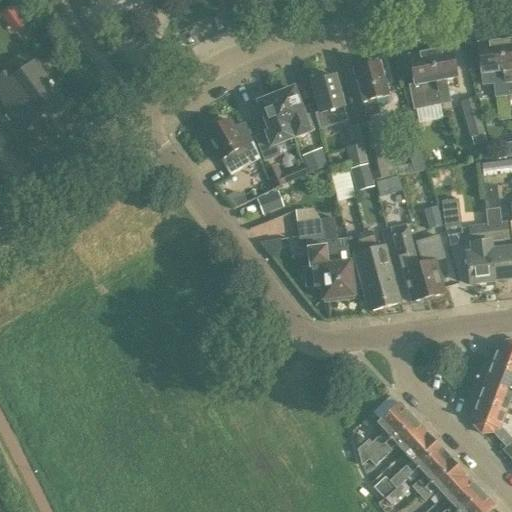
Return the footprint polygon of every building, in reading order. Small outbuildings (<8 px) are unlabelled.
[(509,38),(499,40),(505,97),(506,97),(511,96),(511,40),(510,41),(509,38)] [(505,97),(499,40),(488,41),(488,44),(477,45),(482,86),(493,85),(497,118),(508,117),(505,97),(506,97),(505,97)] [(439,48),(428,50),(440,106),(450,104),(445,81),(456,79),(450,49),(440,51),(439,48)] [(440,106),(428,50),(418,52),(419,56),(408,58),(413,85),(408,86),(413,111),(440,106)] [(364,64),(365,68),(353,70),(365,118),(378,115),(374,100),(388,97),(379,64),(375,65),(374,62),(364,64)] [(21,78),(13,68),(0,77),(0,99),(22,130),(61,101),(52,88),(53,87),(50,83),(49,84),(33,63),(31,65),(34,69),(21,78)] [(310,85),(317,113),(315,114),(319,131),(347,124),(335,78),(310,85)] [(269,99),(267,100),(273,115),(284,111),(290,124),(289,125),(294,140),(315,132),(308,115),(303,117),(292,90),(281,95),(278,93),(271,96),(269,99)] [(486,143),(474,98),(460,102),(472,146),(486,143)] [(273,115),(267,100),(258,104),(262,117),(257,119),(254,124),(258,134),(265,137),(270,149),(294,140),(289,125),(290,124),(284,111),(273,115)] [(205,135),(220,161),(231,177),(259,160),(252,142),(244,147),(229,121),(225,123),(224,121),(215,125),(215,129),(205,135)] [(368,165),(372,182),(412,173),(410,164),(402,166),(400,159),(385,162),(375,121),(357,126),(366,159),(367,164),(368,164),(368,165)] [(345,145),(350,165),(366,159),(357,126),(346,129),(349,140),(345,145)] [(321,149),(301,157),(308,175),(328,167),(321,149)] [(511,158),(496,161),(497,172),(511,169),(511,158)] [(265,171),(272,190),(307,176),(300,160),(295,162),(297,167),(280,174),(277,166),(265,171)] [(372,182),(368,165),(350,170),(356,193),(373,188),(371,183),(372,182)] [(402,175),(379,181),(383,196),(406,191),(402,175)] [(256,200),(262,215),(282,207),(276,192),(256,200)] [(440,202),(444,227),(460,225),(458,201),(440,202)] [(437,206),(422,210),(427,230),(431,229),(436,246),(447,243),(437,206)] [(159,230),(145,209),(106,240),(119,261),(159,230)] [(487,225),(486,225),(494,283),(511,281),(511,249),(499,252),(498,243),(509,241),(507,223),(501,223),(499,209),(485,210),(487,225)] [(330,286),(332,300),(334,300),(334,303),(341,302),(343,299),(353,297),(349,264),(339,265),(333,219),(319,220),(324,238),(324,242),(327,267),(330,267),(333,286),(330,286)] [(298,241),(324,238),(319,220),(296,223),(298,241)] [(405,226),(407,226),(406,225),(390,229),(411,303),(423,300),(418,281),(417,281),(413,268),(417,267),(405,226)] [(494,283),(486,225),(468,227),(470,245),(480,244),(481,254),(465,256),(469,286),(494,283)] [(418,267),(407,226),(405,226),(417,267),(413,268),(417,281),(418,281),(423,300),(443,295),(434,262),(441,260),(437,246),(422,250),(424,259),(421,260),(422,265),(418,267)] [(372,231),(364,234),(367,245),(375,242),(372,231)] [(367,245),(364,234),(356,236),(360,247),(367,245)] [(327,267),(324,242),(306,245),(309,268),(303,269),(306,288),(315,287),(315,288),(321,288),(322,301),(332,300),(330,286),(333,286),(330,267),(327,267)] [(385,247),(369,252),(383,309),(400,304),(385,247)] [(137,248),(119,261),(114,266),(122,281),(145,261),(137,248)] [(383,309),(369,252),(353,256),(368,313),(383,309)] [(194,357),(235,326),(200,273),(190,280),(182,265),(131,304),(141,319),(136,321),(153,349),(178,332),(194,357)] [(511,341),(505,342),(503,347),(499,345),(492,363),(511,371),(511,341)] [(511,371),(492,363),(485,382),(511,392),(511,371)] [(511,392),(485,382),(478,400),(506,411),(510,402),(511,402),(511,392)] [(506,411),(478,400),(470,420),(475,422),(473,426),(480,434),(493,434),(505,448),(511,441),(511,440),(501,429),(500,429),(506,411)] [(357,451),(361,466),(412,420),(398,405),(376,425),(383,432),(371,444),(368,440),(357,451)] [(396,446),(403,454),(425,434),(412,420),(361,466),(368,460),(374,466),(396,446)] [(384,486),(391,493),(439,449),(425,434),(403,454),(410,462),(384,486)] [(411,487),(418,495),(452,463),(439,449),(391,493),(402,483),(417,469),(423,476),(411,487)] [(436,490),(444,498),(465,478),(452,463),(418,495),(424,502),(436,490)] [(443,511),(457,511),(479,492),(465,478),(444,498),(450,505),(443,511)] [(402,483),(391,493),(384,500),(390,506),(408,490),(402,483)] [(479,492),(457,511),(487,511),(493,507),(479,492)]
